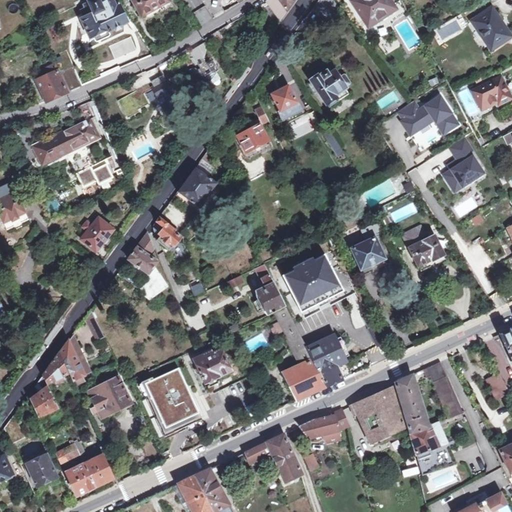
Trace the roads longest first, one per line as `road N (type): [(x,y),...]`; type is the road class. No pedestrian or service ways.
road 1 (secondary): [(0,417),(305,0)]
road 2 (tertiary): [(77,511),(511,313)]
road 3 (residential): [(0,120),(138,67),(252,0)]
